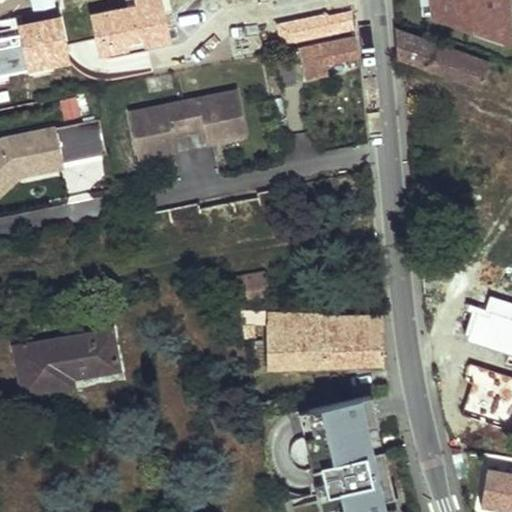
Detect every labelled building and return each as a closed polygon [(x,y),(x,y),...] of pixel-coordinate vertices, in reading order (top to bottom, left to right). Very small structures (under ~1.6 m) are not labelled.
[(504,0),(423,0),(426,19),(508,44),(504,0)] [(245,41),(239,18),(213,24),(218,48),(245,41)] [(16,38),(14,30),(0,33),(0,38),(6,37),(6,40),(16,38)] [(480,90),(489,64),(394,30),(397,60),(480,90)] [(360,56),(358,34),(299,46),(304,77),(328,73),(326,62),(360,56)] [(0,76),(23,72),(16,38),(6,40),(6,37),(0,38),(0,76)] [(282,84),(299,80),(294,61),(277,66),(282,84)] [(212,141),(245,135),(235,90),(129,113),(138,157),(171,150),(175,143),(174,135),(204,129),(205,137),(212,141)] [(64,120),(81,114),(74,93),(57,99),(64,120)] [(63,161),(108,151),(100,115),(2,136),(0,137),(0,184),(18,168),(24,167),(25,174),(64,166),(63,161)] [(0,193),(20,175),(25,174),(24,167),(18,168),(0,184),(0,193)] [(283,219),(277,187),(259,190),(260,195),(201,208),(201,202),(146,214),(146,215),(130,219),(133,231),(148,228),(152,246),(283,219)] [(55,232),(0,243),(0,273),(61,262),(55,232)] [(263,272),(237,277),(241,299),(268,294),(263,272)] [(385,361),(384,313),(326,313),(326,312),(241,310),(243,323),(254,323),(267,323),(268,364),(385,361)] [(254,333),(254,323),(243,323),(244,334),(254,333)] [(119,369),(111,330),(36,343),(34,338),(25,339),(25,345),(14,347),(22,393),(74,384),(74,377),(119,369)] [(375,391),(298,409),(304,435),(371,418),(379,448),(388,445),(375,391)] [(404,511),(402,501),(392,504),(389,493),(399,491),(388,445),(379,448),(371,418),(304,435),(307,449),(316,447),(323,478),(314,480),(316,492),(318,500),(320,511),(404,511)] [(316,447),(307,449),(314,480),(323,478),(316,447)] [(481,497),(481,509),(499,511),(511,511),(511,475),(486,472),(481,497)] [(402,501),(399,491),(389,493),(392,504),(402,501)]
